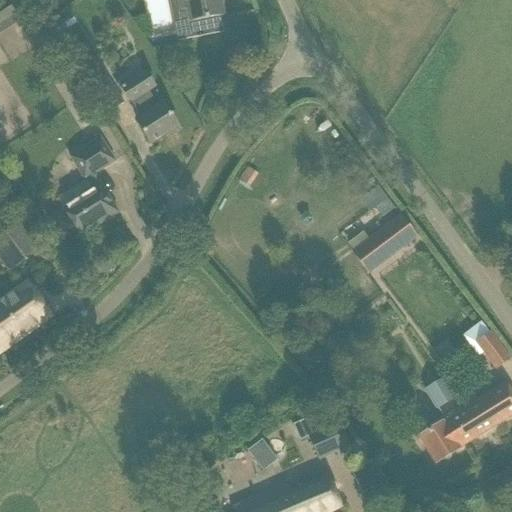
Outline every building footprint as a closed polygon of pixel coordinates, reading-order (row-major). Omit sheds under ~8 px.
[(4,0),(0,2),(0,22),(16,14),(8,0),(4,0)] [(175,0),(178,12),(186,10),(191,38),(196,37),(196,38),(202,37),(202,35),(221,32),(218,17),(224,16),(221,1),(225,0),(224,0),(175,0)] [(100,71),(87,79),(109,112),(123,104),(102,70),(100,71)] [(121,88),(130,102),(135,99),(145,115),(136,121),(150,144),(177,127),(162,104),(157,107),(147,91),(154,87),(145,73),(121,88)] [(70,89),(81,108),(92,102),(81,83),(70,89)] [(90,189),(83,193),(85,196),(64,209),(62,207),(45,218),(58,238),(74,227),(79,234),(101,220),(103,223),(118,213),(99,183),(93,175),(114,162),(99,138),(69,157),(90,189)] [(351,254),(367,273),(415,237),(401,217),(351,254)] [(0,237),(0,259),(9,271),(33,254),(14,228),(0,237)] [(0,350),(48,316),(37,300),(26,285),(0,304),(0,350)] [(475,343),(495,369),(508,359),(488,333),(475,343)] [(298,360),(308,371),(336,347),(326,336),(298,360)] [(428,431),(418,437),(435,464),(459,449),(459,448),(511,415),(511,395),(505,384),(476,402),(474,398),(460,407),(442,379),(425,390),(443,418),(427,428),(428,431)] [(318,414),(292,425),(299,442),(308,438),(318,460),(349,447),(338,422),(324,428),(318,414)] [(247,451),(263,471),(277,461),(261,441),(247,451)] [(329,511),(341,507),(333,489),(327,476),(280,496),(276,488),(254,497),(231,507),(233,511),(329,511)]
